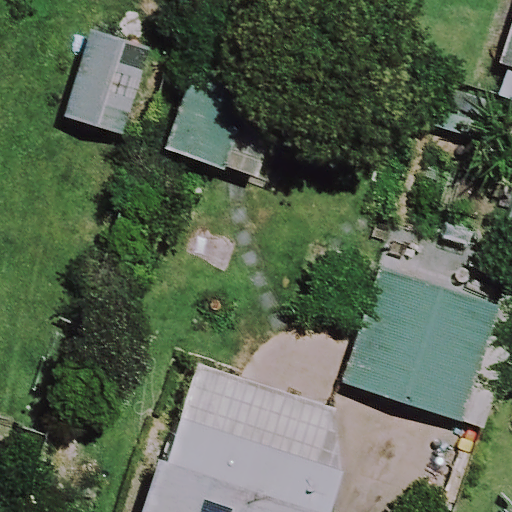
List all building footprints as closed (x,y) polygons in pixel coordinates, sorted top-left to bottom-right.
[(325,0),(359,10),(362,0),(325,0)] [(147,38),(87,20),(54,127),(114,145),(147,38)] [(279,88),(201,65),(171,164),(250,187),(279,88)] [(511,330),(511,322),(391,276),(350,381),(474,429),(511,330)] [(188,371),(139,511),(323,511),(352,428),(188,371)]
